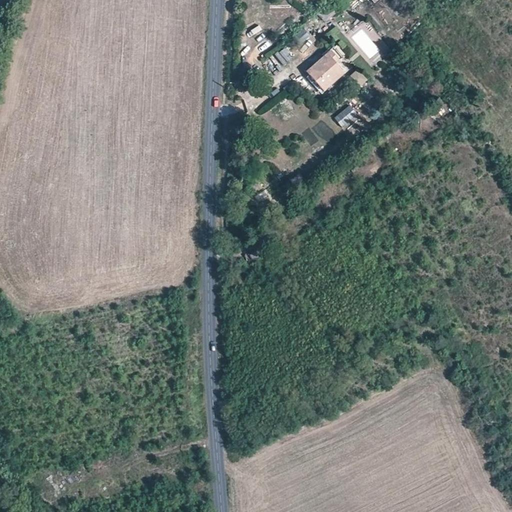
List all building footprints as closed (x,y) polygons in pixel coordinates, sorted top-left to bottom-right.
[(336,11),(330,5),(317,14),(323,21),(336,11)] [(252,37),(262,31),(259,26),(249,32),(252,37)] [(339,61),(330,51),(306,71),(324,92),(343,74),(335,64),(339,61)] [(357,70),(350,76),(362,89),(369,83),(357,70)] [(349,106),(334,118),(342,128),(358,116),(349,106)]
